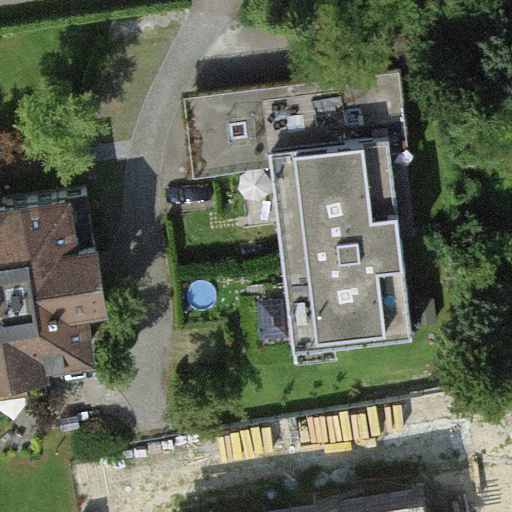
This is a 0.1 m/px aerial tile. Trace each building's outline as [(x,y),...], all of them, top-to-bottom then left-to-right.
[(402,68),(190,92),(199,172),(274,162),(390,147),(412,145),(402,68)] [(390,147),(274,162),(298,344),(413,329),(390,147)] [(57,189),(0,199),(0,381),(91,364),(81,312),(109,307),(96,236),(67,241),(57,189)] [(463,424),(447,354),(355,375),(371,445),(463,424)] [(395,511),(436,505),(432,486),(274,511),(395,511)]
